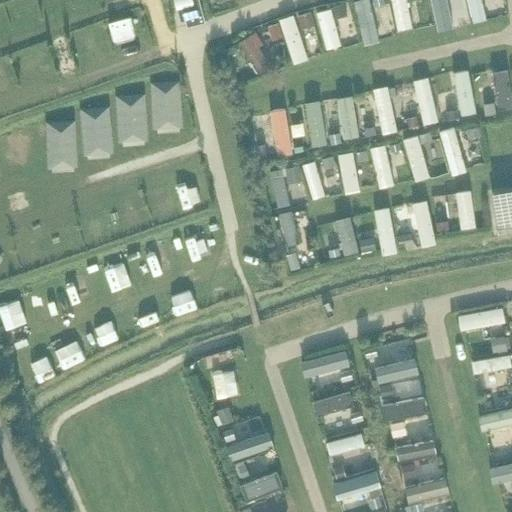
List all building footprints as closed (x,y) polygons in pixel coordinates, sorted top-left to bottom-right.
[(198,0),(179,0),(187,27),(204,23),(198,0)] [(358,0),(345,0),(348,30),(362,28),(358,0)] [(343,4),(331,8),(334,18),(346,15),(343,4)] [(311,24),(308,13),(296,17),(299,27),(311,24)] [(380,18),(363,19),(364,30),(381,28),(380,18)] [(268,38),(280,34),(277,24),(265,27),(268,38)] [(240,30),(228,38),(246,67),(258,60),(240,30)] [(496,66),(482,66),(483,102),(497,102),(496,66)] [(462,99),(457,68),(442,71),(447,102),(462,99)] [(380,83),(363,83),(366,131),(382,130),(380,83)] [(320,113),(329,112),(327,97),(311,99),(311,96),(296,97),(302,145),(323,143),(320,113)] [(485,114),(495,113),(494,103),(484,104),(485,114)] [(458,111),(446,114),(448,121),(459,119),(458,111)] [(416,116),(406,119),(408,128),(418,125),(416,116)] [(255,135),(256,119),(241,118),(241,134),(255,135)] [(439,164),(460,160),(458,150),(449,152),(444,127),(433,129),(439,164)] [(469,129),(473,141),(480,138),(477,127),(469,129)] [(431,141),(429,133),(418,136),(420,144),(431,141)] [(338,134),(329,135),(330,144),(340,143),(338,134)] [(399,143),(389,146),(391,153),(400,150),(399,143)] [(264,145),(256,146),(257,159),(265,158),(264,145)] [(357,160),(367,158),(366,150),(356,152),(357,160)] [(323,168),(333,165),(330,156),(321,159),(323,168)] [(296,166),(284,169),(288,183),(299,179),(296,166)] [(266,205),(279,202),(270,171),(258,174),(266,205)] [(459,186),(443,188),(448,225),(464,223),(459,186)] [(497,229),(511,226),(511,189),(490,193),(497,229)] [(366,206),(369,241),(382,240),(379,205),(366,206)] [(282,222),(294,223),(295,209),(283,208),(282,222)] [(267,210),(268,238),(282,237),(281,209),(267,210)] [(436,234),(447,233),(446,222),(435,223),(436,234)] [(397,236),(399,246),(413,244),(411,234),(397,236)] [(361,252),(369,250),(366,239),(359,240),(361,252)] [(338,248),(328,250),(330,256),(339,254),(338,248)] [(295,253),(286,255),(291,271),(299,268),(295,253)] [(502,337),(491,339),(493,351),(505,349),(502,337)] [(363,350),(365,357),(375,354),(374,348),(363,350)] [(297,385),(318,381),(316,370),(331,367),(328,349),(291,356),(297,385)] [(402,354),(362,362),(365,379),(405,371),(402,354)] [(199,370),(206,396),(230,390),(224,364),(199,370)] [(350,370),(340,373),(342,382),(353,379),(350,370)] [(393,396),(391,385),(379,387),(381,398),(393,396)] [(338,388),(302,396),(305,411),(342,403),(338,388)] [(462,412),(465,428),(511,419),(511,418),(509,404),(462,412)] [(358,407),(350,410),(353,421),(361,418),(358,407)] [(231,424),(227,410),(216,414),(221,427),(231,424)] [(391,424),(394,437),(407,434),(403,421),(391,424)] [(494,443),(503,443),(502,423),(493,424),(494,443)] [(225,439),(235,436),(232,426),(222,430),(225,439)] [(316,450),(352,445),(350,431),(315,436),(316,450)] [(389,457),(423,447),(419,433),(385,443),(389,457)] [(481,477),(511,473),(511,457),(480,461),(481,477)] [(415,475),(412,463),(400,466),(403,479),(415,475)] [(237,468),(241,478),(248,475),(244,465),(237,468)] [(341,467),(331,470),(335,481),(345,478),(341,467)] [(369,499),(372,509),(380,507),(377,497),(369,499)] [(417,511),(422,511),(420,503),(411,505),(412,511),(417,511)]
